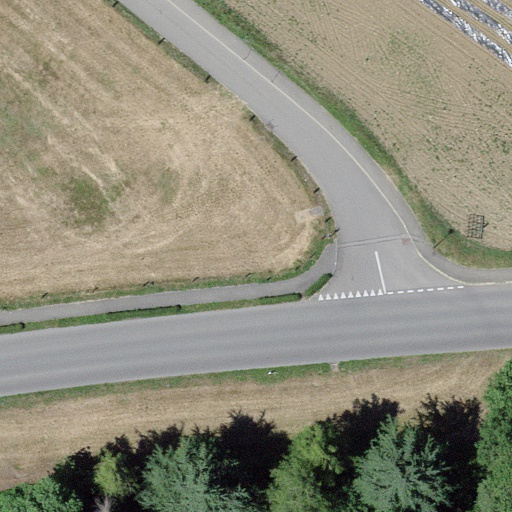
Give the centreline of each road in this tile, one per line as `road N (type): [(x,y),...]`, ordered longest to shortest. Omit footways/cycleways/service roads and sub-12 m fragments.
road 1 (residential): [(393,328),(380,253),(353,194),(300,128),(146,0)]
road 2 (tertiary): [(393,328),(0,367)]
